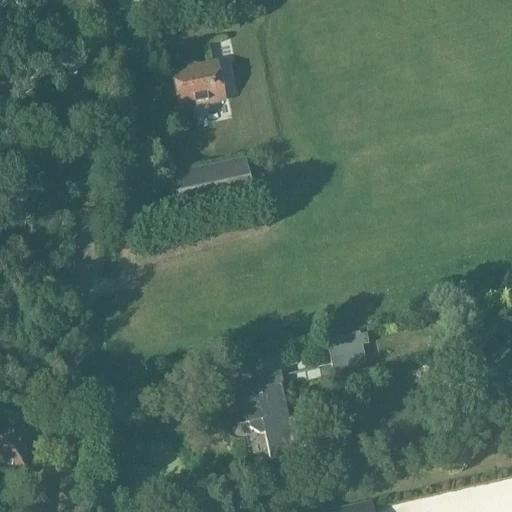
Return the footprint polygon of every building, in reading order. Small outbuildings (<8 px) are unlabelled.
[(158,0),(117,0),(120,13),(127,11),(128,12),(160,5),(158,0)] [(171,76),(179,111),(222,102),(214,67),(171,76)] [(166,179),(174,218),(253,201),(245,162),(166,179)] [(362,349),(368,347),(366,338),(360,339),(360,336),(326,343),(334,384),(368,378),(362,349)] [(297,458),(281,387),(278,375),(239,384),(242,396),(232,398),(237,428),(259,423),(269,463),(297,458)] [(0,431),(0,466),(22,468),(26,433),(0,431)] [(372,511),(371,503),(332,511),(372,511)]
